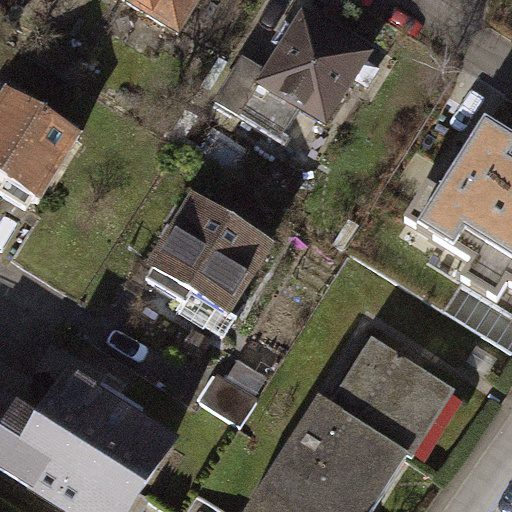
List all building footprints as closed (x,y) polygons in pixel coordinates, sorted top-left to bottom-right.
[(191,0),(115,0),(170,34),(191,0)] [(361,57),(297,16),(260,75),(253,86),(290,110),(317,127),(347,80),(358,87),(369,70),(358,62),(361,57)] [(269,143),(290,110),(253,86),(260,75),(236,60),(208,104),(269,143)] [(26,106),(2,92),(0,95),(0,185),(31,205),(71,140),(24,111),(26,106)] [(511,147),(473,124),(411,226),(471,263),(460,280),(492,299),(502,283),(511,289),(511,147)] [(261,249),(188,204),(139,282),(179,307),(185,297),(218,318),(261,249)] [(348,511),(431,386),(365,343),(322,408),(311,401),(238,511),(348,511)] [(249,404),(209,379),(193,405),(233,430),(249,404)] [(34,428),(0,406),(0,474),(60,511),(120,511),(162,445),(128,424),(136,411),(96,386),(87,399),(62,383),(34,428)]
